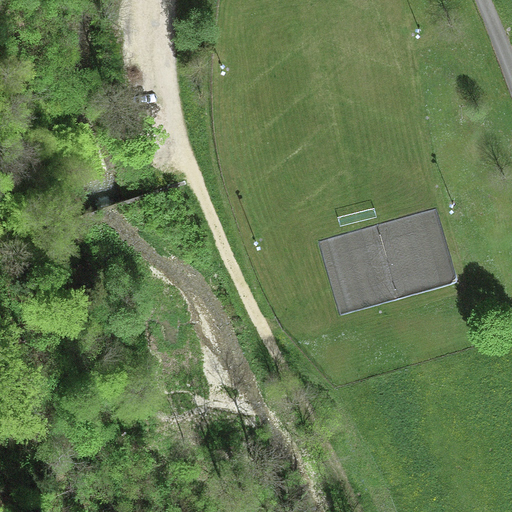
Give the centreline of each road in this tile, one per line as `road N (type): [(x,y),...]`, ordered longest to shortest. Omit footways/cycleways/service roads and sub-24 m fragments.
road 1 (track): [(355,511),(194,176)]
road 2 (residential): [(194,176),(166,118),(158,0)]
